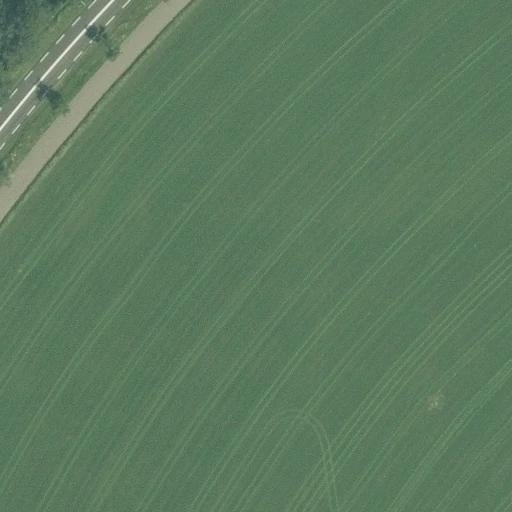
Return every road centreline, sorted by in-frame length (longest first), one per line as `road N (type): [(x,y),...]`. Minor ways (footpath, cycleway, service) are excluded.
road 1 (unclassified): [(180,0),(51,139),(0,208)]
road 2 (primary): [(0,129),(113,0)]
